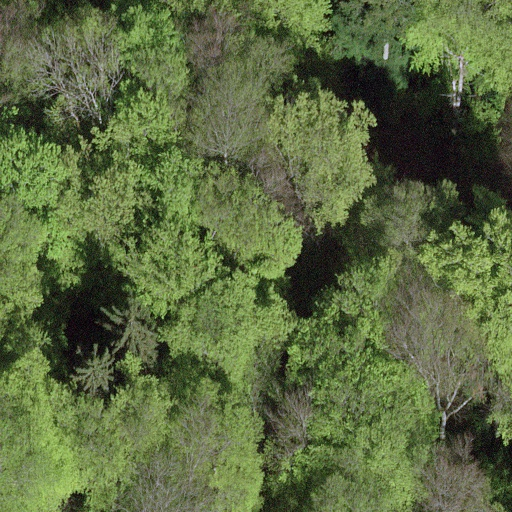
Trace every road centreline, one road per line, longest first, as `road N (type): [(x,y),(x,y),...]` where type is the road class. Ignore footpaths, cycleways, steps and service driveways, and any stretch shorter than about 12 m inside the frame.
road 1 (track): [(0,113),(319,212),(511,284)]
road 2 (track): [(173,284),(0,142)]
